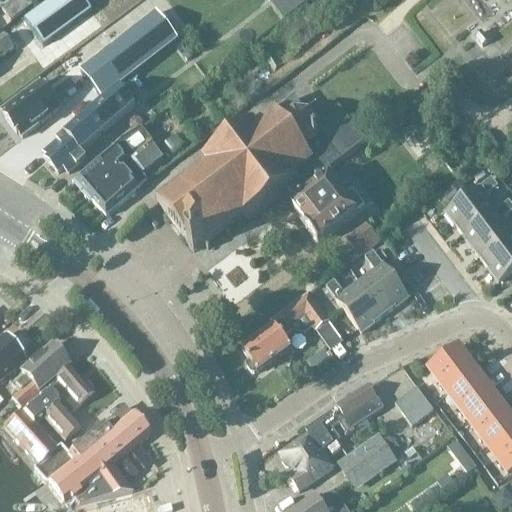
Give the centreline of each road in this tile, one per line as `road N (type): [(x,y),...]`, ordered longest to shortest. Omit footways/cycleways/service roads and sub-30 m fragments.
road 1 (residential): [(200,456),(236,442),(332,377),(453,327),(495,325),(511,343)]
road 2 (tertiary): [(200,456),(173,391),(126,325),(65,267),(0,225)]
road 3 (unknown): [(495,325),(405,220)]
